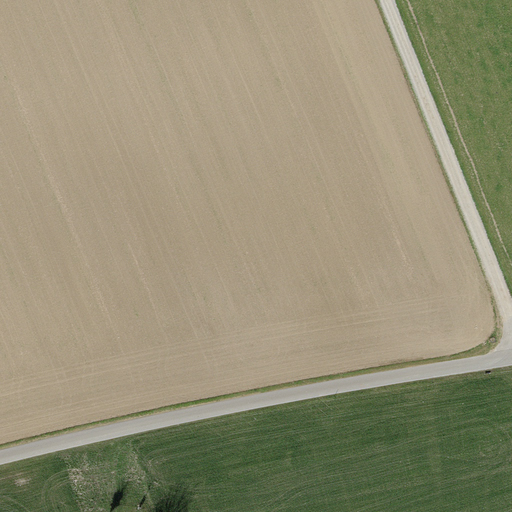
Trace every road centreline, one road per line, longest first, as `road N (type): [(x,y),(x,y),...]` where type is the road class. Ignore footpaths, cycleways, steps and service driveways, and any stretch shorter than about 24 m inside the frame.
road 1 (track): [(0,456),(236,403),(511,355)]
road 2 (track): [(387,0),(511,314)]
